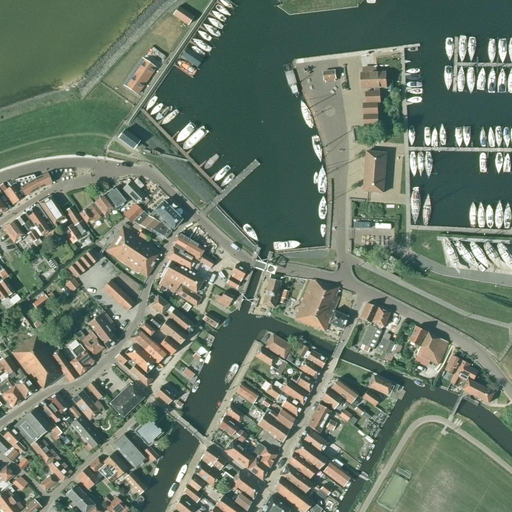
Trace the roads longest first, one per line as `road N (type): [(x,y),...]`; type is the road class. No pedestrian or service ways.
road 1 (unclassified): [(266,489),(364,290)]
road 2 (tertiary): [(511,392),(471,349),(364,290)]
road 3 (residential): [(110,358),(166,244),(192,213)]
road 4 (residential): [(150,396),(49,501)]
road 5 (tertiary): [(228,247),(251,263),(364,290)]
road 6 (residential): [(0,224),(39,195),(118,165)]
road 7 (residential): [(0,422),(57,386),(82,384),(110,358)]
road 8 (tertiary): [(0,178),(47,164),(118,165)]
